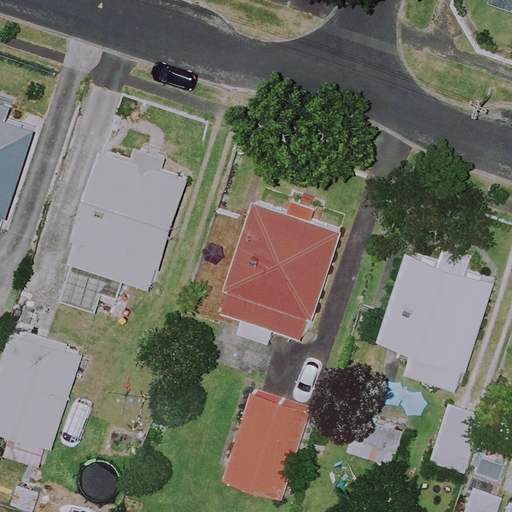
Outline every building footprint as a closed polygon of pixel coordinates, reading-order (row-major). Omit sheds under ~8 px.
[(40,126),(0,111),(0,235),(2,236),(40,126)] [(194,175),(110,146),(59,297),(118,316),(131,278),(156,287),(194,175)] [(347,228),(316,218),(322,200),(293,191),(287,209),(259,201),(226,308),(246,314),(241,329),(273,339),(277,326),(312,337),(347,228)] [(443,244),(438,256),(414,248),(384,335),(415,346),(408,367),(467,388),(505,279),(472,268),(477,255),(443,244)] [(0,428),(12,433),(4,455),(37,466),(45,444),(56,447),(86,354),(17,331),(0,381),(0,428)] [(313,407),(257,389),(229,476),(285,494),(313,407)] [(485,403),(456,393),(435,458),(464,468),(485,403)] [(408,426),(363,411),(355,434),(401,449),(408,426)] [(511,411),(502,438),(511,441),(511,411)] [(511,456),(493,449),(484,472),(511,483),(511,456)]
